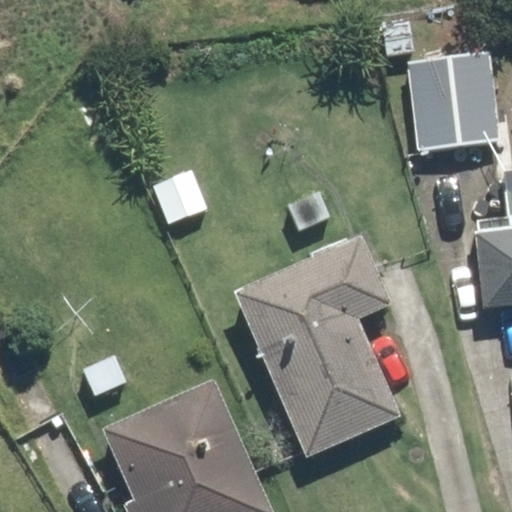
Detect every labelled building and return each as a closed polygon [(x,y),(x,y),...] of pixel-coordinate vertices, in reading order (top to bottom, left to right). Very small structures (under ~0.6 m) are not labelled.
[(480,56),(398,65),(408,158),(490,150),(480,56)] [(511,196),(509,197),(511,218),(511,233),(466,239),(475,313),(511,308),(511,196)] [(385,312),(355,243),(222,302),(296,467),(391,425),(348,328),(385,312)] [(107,353),(66,375),(85,412),(126,389),(107,353)] [(259,511),(202,387),(86,441),(118,511),(259,511)]
